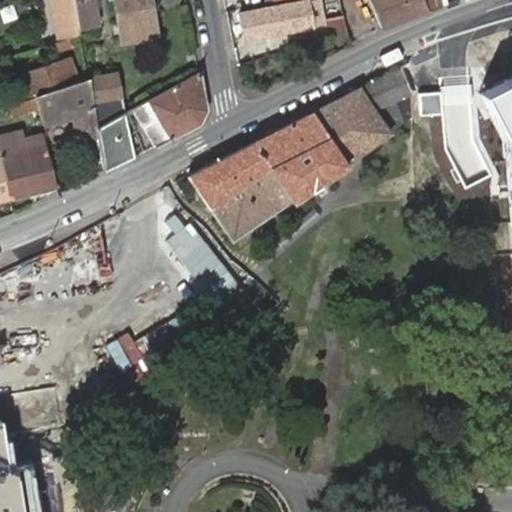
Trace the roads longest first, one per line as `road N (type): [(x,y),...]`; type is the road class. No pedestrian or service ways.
road 1 (residential): [(235,124),(0,235)]
road 2 (residential): [(448,18),(235,124)]
road 3 (residential): [(207,0),(235,124)]
